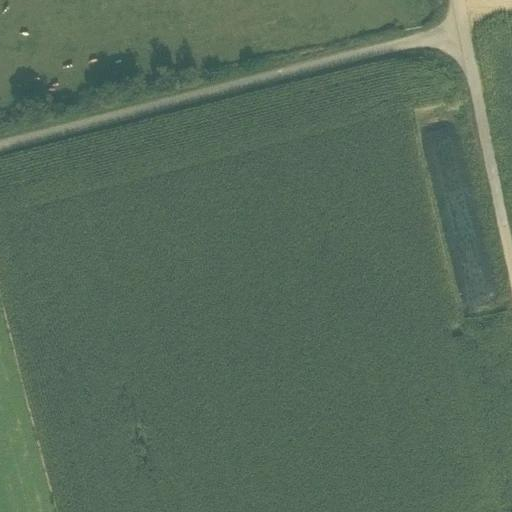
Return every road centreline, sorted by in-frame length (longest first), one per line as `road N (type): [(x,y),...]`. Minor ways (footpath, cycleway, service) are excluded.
road 1 (unclassified): [(0,147),(459,27)]
road 2 (track): [(453,0),(511,289)]
